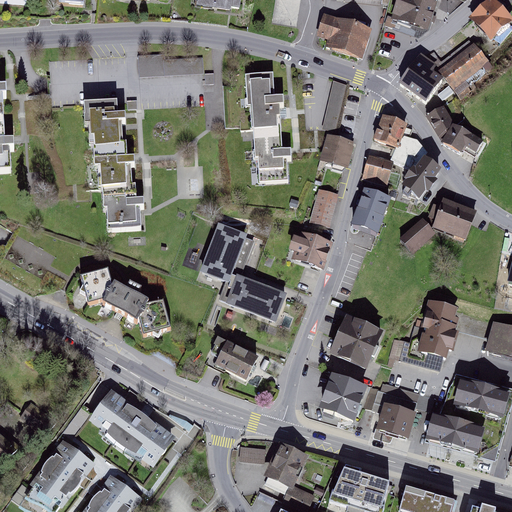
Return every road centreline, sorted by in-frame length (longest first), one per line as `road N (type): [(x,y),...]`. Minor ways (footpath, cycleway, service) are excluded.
road 1 (residential): [(301,57),(179,33),(0,41)]
road 2 (secondary): [(0,298),(227,414)]
road 3 (residential): [(280,429),(351,197)]
road 4 (secondary): [(280,429),(472,487)]
road 5 (residential): [(511,224),(469,191),(386,90)]
road 6 (residential): [(386,90),(420,49),(482,0)]
